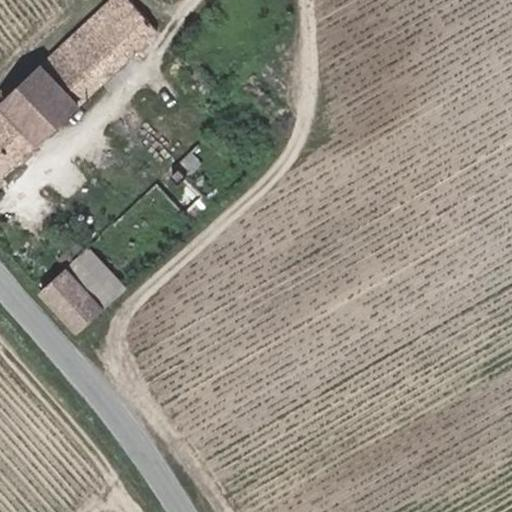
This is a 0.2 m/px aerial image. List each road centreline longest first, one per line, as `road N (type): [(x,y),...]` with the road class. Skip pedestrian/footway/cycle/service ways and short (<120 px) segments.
road 1 (track): [(104,392),(127,310),(282,162),(300,133),(309,84),(303,0)]
road 2 (unclassified): [(0,277),(145,437),(197,511)]
road 3 (track): [(0,207),(199,0)]
